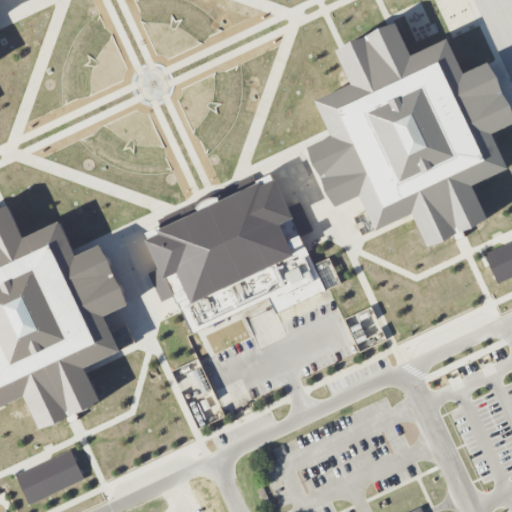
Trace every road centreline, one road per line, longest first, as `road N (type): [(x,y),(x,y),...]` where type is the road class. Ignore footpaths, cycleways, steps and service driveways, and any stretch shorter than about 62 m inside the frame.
road 1 (residential): [(104,511),(408,370)]
road 2 (residential): [(472,511),(408,370)]
